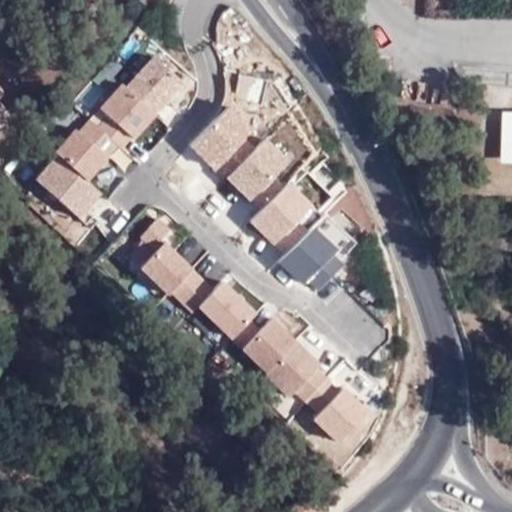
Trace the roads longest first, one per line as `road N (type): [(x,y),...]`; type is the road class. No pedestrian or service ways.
road 1 (residential): [(205,0),(198,38),(207,79),(194,122),(145,172),(257,284),(312,306),(359,346)]
road 2 (primary): [(275,0),(378,174),(433,301),(445,353),(446,423)]
